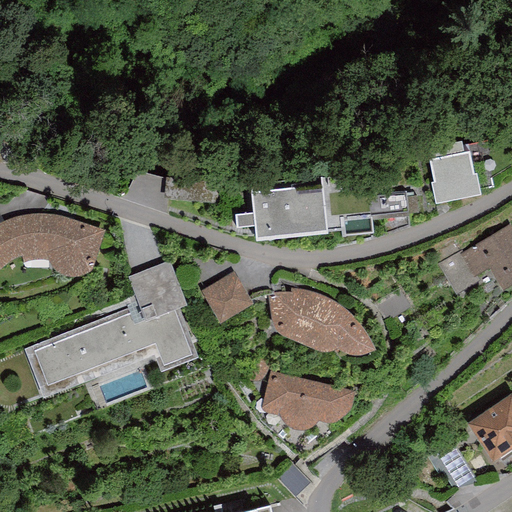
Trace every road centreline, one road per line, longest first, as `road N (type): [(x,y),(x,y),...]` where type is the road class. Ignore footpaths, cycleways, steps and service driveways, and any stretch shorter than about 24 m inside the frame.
road 1 (residential): [(511,186),(389,247),(300,260),(0,172)]
road 2 (residential): [(318,511),(320,497),(363,439),(511,309)]
